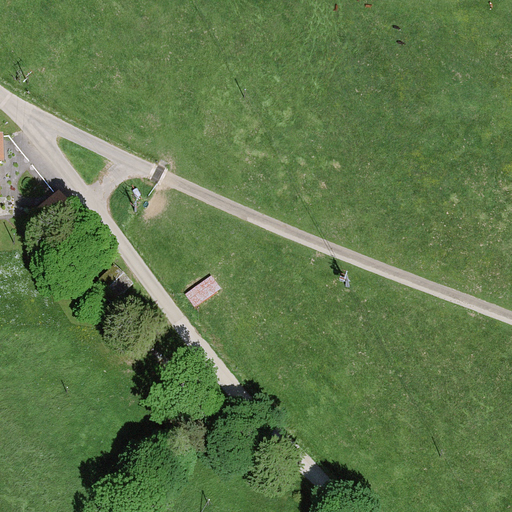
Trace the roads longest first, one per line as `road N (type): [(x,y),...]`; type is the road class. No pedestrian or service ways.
road 1 (unclassified): [(511,317),(134,163)]
road 2 (residential): [(353,511),(93,210)]
road 3 (unclassified): [(134,163),(22,110)]
road 4 (residential): [(93,210),(22,110)]
